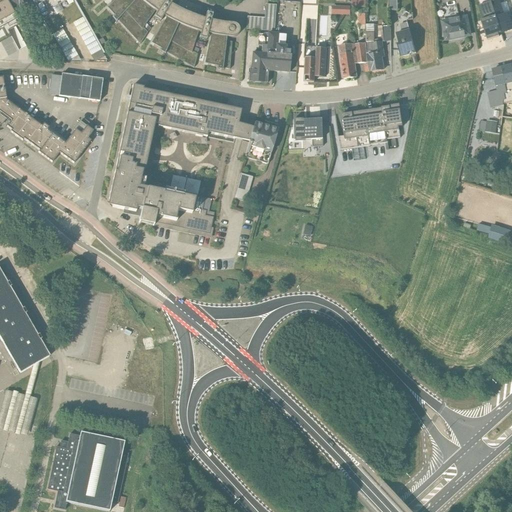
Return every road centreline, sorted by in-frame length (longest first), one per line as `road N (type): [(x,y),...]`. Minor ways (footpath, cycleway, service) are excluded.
road 1 (residential): [(122,69),(252,95),(308,97),(511,50)]
road 2 (secondary): [(389,511),(248,368)]
road 3 (secondary): [(401,381),(333,311),(302,302),(274,309)]
road 4 (residential): [(84,222),(122,69)]
road 5 (secondary): [(189,395),(185,413),(196,444),(254,508)]
road 6 (secondary): [(70,237),(179,309)]
road 7 (secondary): [(179,309),(84,222)]
road 8 (residential): [(0,63),(122,69)]
